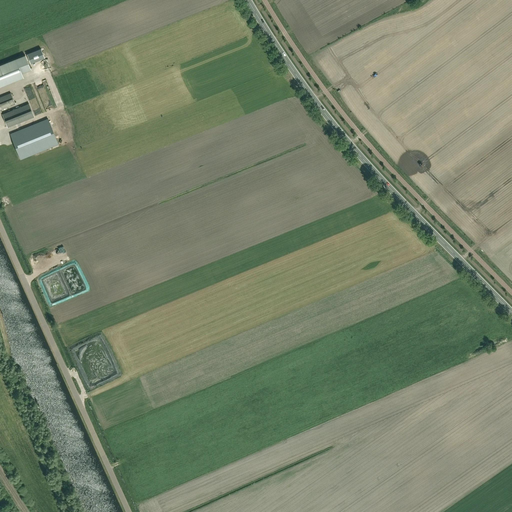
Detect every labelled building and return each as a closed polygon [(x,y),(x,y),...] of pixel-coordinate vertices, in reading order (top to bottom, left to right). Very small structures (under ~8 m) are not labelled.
[(31,63),(44,58),(41,49),(27,54),(31,63)] [(0,86),(23,77),(16,59),(0,64),(0,86)] [(0,108),(0,109),(15,104),(11,93),(0,97),(0,108)] [(29,103),(2,114),(7,127),(34,116),(29,103)] [(44,124),(7,138),(16,163),(54,148),(44,124)]
